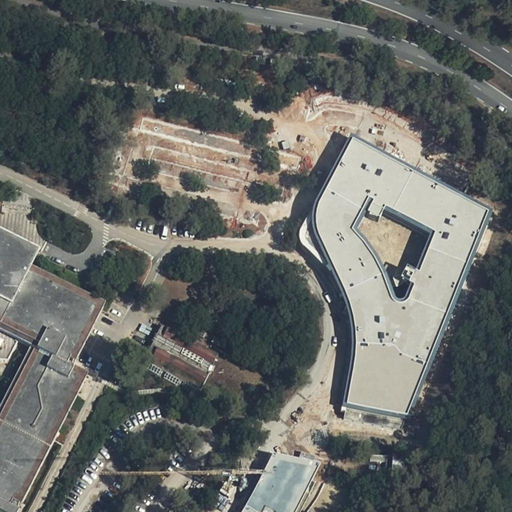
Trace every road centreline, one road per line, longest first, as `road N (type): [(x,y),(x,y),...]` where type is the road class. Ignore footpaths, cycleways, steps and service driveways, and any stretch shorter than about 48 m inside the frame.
road 1 (secondary): [(175,0),(406,49),(511,112)]
road 2 (unknown): [(326,293),(355,276),(353,254),(385,193)]
